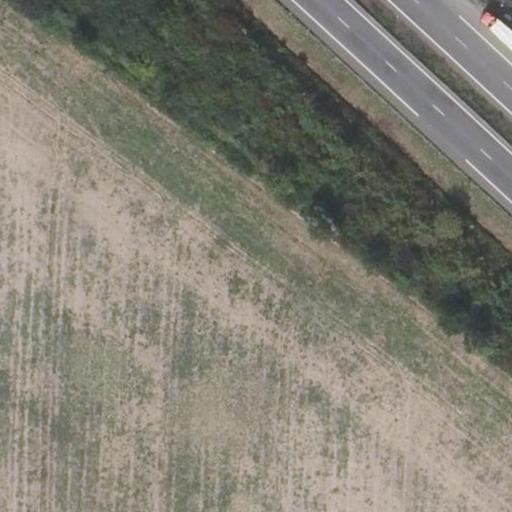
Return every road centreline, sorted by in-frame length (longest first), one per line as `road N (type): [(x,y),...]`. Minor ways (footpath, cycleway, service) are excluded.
road 1 (trunk): [(307,0),(511,188)]
road 2 (trunk): [(511,88),(415,0)]
